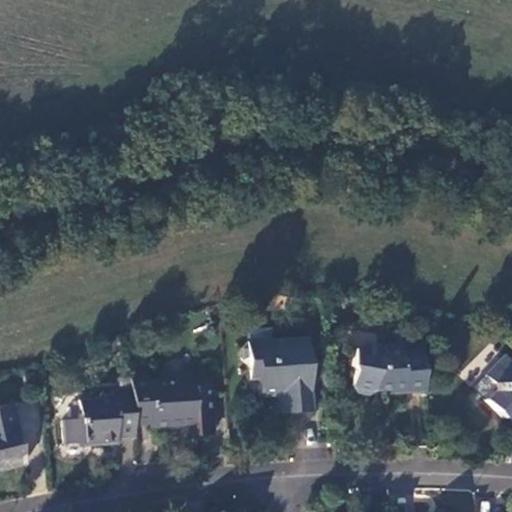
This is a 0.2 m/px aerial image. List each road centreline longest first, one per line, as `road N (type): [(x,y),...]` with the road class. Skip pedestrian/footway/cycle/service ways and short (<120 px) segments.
road 1 (residential): [(303,473),(511,471)]
road 2 (residential): [(303,473),(120,511)]
